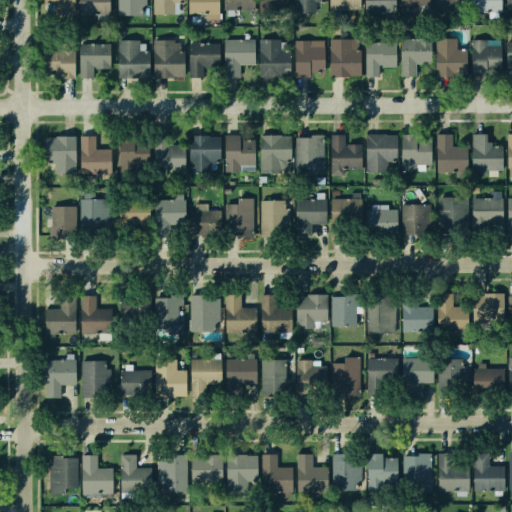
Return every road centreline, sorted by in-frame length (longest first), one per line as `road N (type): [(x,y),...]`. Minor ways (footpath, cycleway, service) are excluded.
road 1 (residential): [(0,107),(511,105)]
road 2 (residential): [(28,511),(26,0)]
road 3 (residential): [(511,261),(28,264)]
road 4 (residential): [(29,426),(511,422)]
